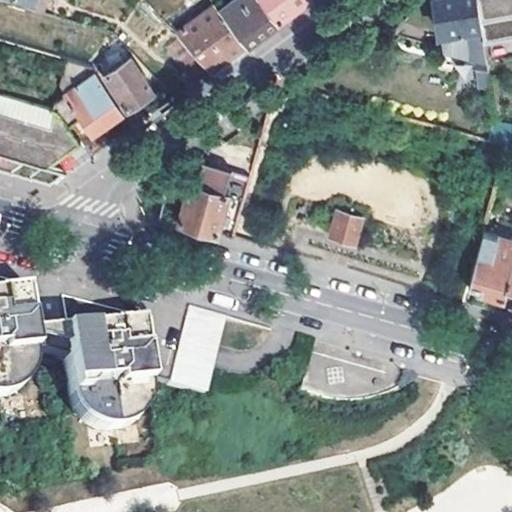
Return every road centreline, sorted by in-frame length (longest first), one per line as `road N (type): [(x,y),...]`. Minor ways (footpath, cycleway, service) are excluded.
road 1 (tertiary): [(79,236),(511,356)]
road 2 (residential): [(79,236),(106,190),(365,0)]
